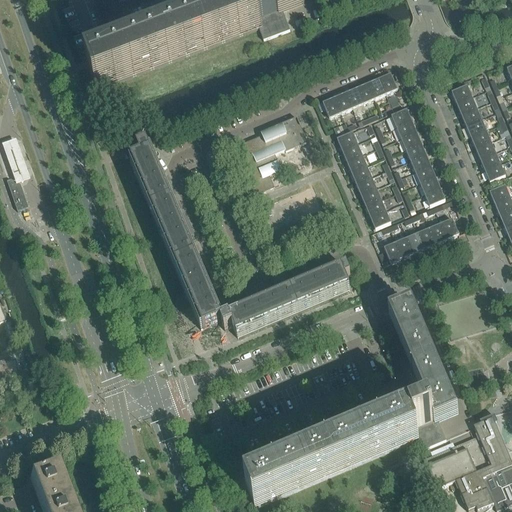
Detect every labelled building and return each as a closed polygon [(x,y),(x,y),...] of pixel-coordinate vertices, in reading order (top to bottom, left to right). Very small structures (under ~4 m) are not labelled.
[(90,68),(88,69),(95,88),(97,87),(99,92),(259,32),(260,32),(256,22),(273,16),(278,14),(282,13),(288,10),(302,5),(300,0),(250,0),(253,6),(253,7),(239,12),(224,18),(222,14),(213,17),(215,21),(179,35),(178,31),(169,34),(170,38),(135,52),(133,47),(124,51),(126,55),(118,58),(90,68)] [(101,0),(92,0),(101,24),(109,21),(101,0)] [(273,16),(256,22),(260,32),(259,32),(264,43),(290,33),(282,13),(278,14),(273,16)] [(391,77),(380,82),(386,98),(398,93),(391,77)] [(380,82),(368,87),(375,103),(386,98),(380,82)] [(368,87),(357,92),(364,107),(375,103),(368,87)] [(452,95),(456,107),(472,100),(467,89),(452,95)] [(357,92),(346,97),(352,112),(364,107),(357,92)] [(346,97),(334,101),(341,117),(352,112),(346,97)] [(456,107),(461,118),(477,111),(472,100),(456,107)] [(334,101),(323,106),(330,122),(341,117),(334,101)] [(477,111),(461,118),(466,129),(482,123),(477,111)] [(391,119),(396,131),(412,124),(407,113),(391,119)] [(248,178),(253,190),(252,191),(256,198),(275,190),(270,179),(282,174),(282,173),(278,164),(275,158),(285,153),(285,154),(293,151),(293,150),(299,147),(300,148),(308,145),(297,121),(261,136),(262,139),(260,140),(260,139),(235,150),(238,158),(239,157),(244,170),(247,178),(248,178)] [(466,129),(471,141),(486,134),(482,123),(466,129)] [(412,124),(396,131),(401,142),(417,135),(412,124)] [(471,141),(476,152),(491,145),(486,134),(471,141)] [(401,142),(406,153),(421,147),(417,135),(401,142)] [(353,136),(337,142),(342,153),(358,147),(353,136)] [(17,142),(3,147),(17,188),(31,183),(17,142)] [(476,152),(480,163),(496,157),(491,145),(476,152)] [(132,164),(130,165),(201,332),(203,331),(203,332),(218,325),(221,324),(225,332),(233,329),(237,338),(238,340),(350,293),(349,291),(345,281),(351,279),(347,270),(344,271),(341,272),(340,270),(276,297),(275,293),(268,295),(270,300),(234,315),(233,312),(233,311),(232,311),(231,311),(230,311),(229,311),(228,311),(228,312),(228,313),(227,313),(227,314),(228,314),(228,315),(228,316),(222,318),(220,319),(216,311),(219,310),(218,308),(215,303),(214,300),(212,295),(212,294),(210,289),(208,286),(206,281),(206,280),(204,275),(200,266),(198,261),(194,252),(192,248),(191,245),(196,243),(193,237),(188,239),(186,234),(182,225),(180,220),(176,211),(174,206),(171,197),(168,192),(165,183),(163,178),(155,161),(157,160),(158,160),(158,159),(159,159),(159,158),(159,157),(159,156),(159,155),(158,155),(157,155),(157,154),(156,154),(155,154),(154,155),(151,146),(138,152),(141,160),(132,164)] [(358,147),(342,153),(347,165),(362,158),(358,147)] [(406,153),(411,165),(426,158),(421,147),(406,153)] [(496,157),(480,163),(485,174),(501,168),(496,157)] [(347,165),(351,176),(367,169),(362,158),(347,165)] [(411,165),(415,176),(431,169),(426,158),(411,165)] [(501,168),(485,174),(490,186),(506,179),(501,168)] [(351,176),(356,187),(372,181),(367,169),(351,176)] [(415,176),(420,187),(436,180),(431,169),(415,176)] [(420,187),(425,198),(441,192),(436,180),(420,187)] [(372,181),(356,187),(361,199),(377,192),(372,181)] [(11,182),(7,184),(18,214),(29,210),(21,187),(11,182)] [(490,195),(494,207),(510,200),(505,189),(490,195)] [(377,192),(361,199),(366,210),(382,203),(377,192)] [(441,192),(425,198),(430,210),(445,203),(441,192)] [(511,204),(510,200),(494,207),(499,218),(511,212),(511,204)] [(382,203),(366,210),(371,221),(386,215),(382,203)] [(511,212),(499,218),(504,229),(511,226),(511,212)] [(391,226),(386,215),(371,221),(375,233),(391,226)] [(452,222),(441,227),(448,243),(459,238),(452,222)] [(441,227),(430,232),(436,247),(448,243),(441,227)] [(430,232),(418,237),(425,252),(436,247),(430,232)] [(418,237),(407,241),(414,257),(425,252),(418,237)] [(407,241),(396,246),(402,262),(414,257),(407,241)] [(396,246),(384,251),(391,267),(402,262),(396,246)] [(384,255),(379,257),(382,265),(387,263),(384,255)] [(0,307),(0,390),(12,386),(11,381),(19,378),(16,362),(0,364),(0,325),(6,323),(4,317),(0,307)] [(422,401),(422,399),(406,406),(413,421),(407,423),(406,421),(386,430),(383,423),(371,427),(374,434),(333,452),(331,445),(319,450),(322,457),(281,474),(278,467),(267,472),(270,479),(249,488),(258,510),(416,443),(420,454),(446,443),(439,425),(458,417),(412,309),(391,319),(410,366),(408,367),(412,378),(415,377),(425,400),(422,401)] [(34,386),(26,388),(29,396),(36,393),(34,386)] [(256,403),(248,407),(253,419),(261,415),(256,403)] [(426,462),(425,462),(428,469),(427,470),(437,493),(454,486),(456,485),(457,487),(467,511),(475,511),(476,511),(485,511),(494,508),(495,511),(501,511),(511,507),(511,465),(495,426),(498,425),(495,418),(480,424),(481,426),(476,429),(474,429),(474,430),(475,430),(475,431),(478,439),(474,441),(432,459),(426,462)] [(54,471),(30,481),(41,510),(65,501),(54,471)] [(454,486),(450,488),(453,494),(459,491),(457,487),(456,485),(454,486)] [(69,511),(65,501),(41,510),(41,511),(69,511)]
